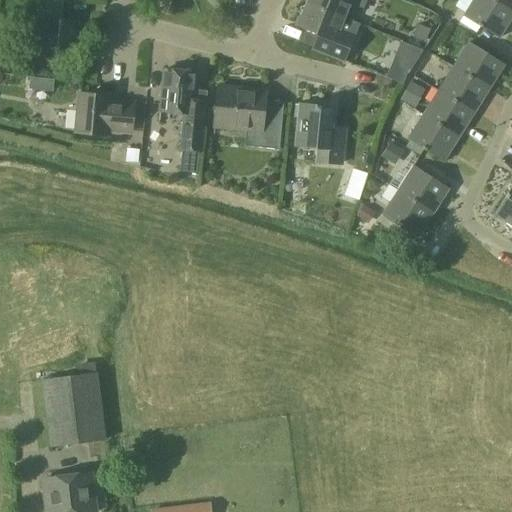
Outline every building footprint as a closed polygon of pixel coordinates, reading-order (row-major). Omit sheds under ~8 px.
[(307,0),(307,2),(343,16),(348,5),(349,6),(349,4),(363,9),(366,0),(307,0)] [(499,39),(511,17),(511,12),(491,0),(473,0),(463,16),(499,39)] [(511,0),(491,0),(511,12),(511,0)] [(343,16),(307,2),(305,7),(297,26),(323,37),(318,50),(317,51),(344,61),(354,37),(359,24),(343,18),(343,16)] [(85,23),(78,22),(61,20),(62,13),(37,11),(34,50),(58,52),(59,45),(76,46),(82,47),(85,23)] [(414,38),(425,43),(431,31),(419,26),(414,38)] [(453,68),(489,90),(504,66),(469,43),(453,68)] [(437,59),(435,57),(429,53),(426,56),(423,62),(431,68),(437,59)] [(419,67),(415,74),(424,80),(427,82),(432,76),(428,73),(419,67)] [(474,114),(489,90),(453,68),(438,92),(474,114)] [(163,71),(160,111),(183,114),(182,126),(179,149),(183,149),(180,171),(197,173),(199,151),(201,151),(203,128),(206,103),(193,100),(196,74),(187,73),(163,71)] [(56,88),(56,79),(31,78),(31,87),(56,88)] [(421,88),(410,82),(401,100),(412,106),(421,88)] [(214,128),(256,132),(254,147),(279,150),(282,122),(263,120),(265,91),(218,87),(214,128)] [(423,115),(423,116),(458,138),(459,137),(474,114),(438,92),(430,104),(423,115)] [(131,133),(134,104),(110,102),(110,97),(80,95),(77,132),(106,135),(107,131),(131,133)] [(343,166),(347,129),(332,127),(333,108),(300,105),(296,146),(316,148),(315,164),(343,166)] [(443,163),(458,138),(423,116),(407,140),(443,163)] [(390,143),(382,156),(393,163),(401,150),(390,143)] [(127,160),(138,161),(139,150),(128,149),(127,160)] [(398,191),(433,214),(449,189),(413,166),(398,191)] [(359,201),(368,175),(353,170),(344,196),(359,201)] [(511,186),(494,214),(511,225),(511,186)] [(418,238),(433,214),(398,191),(382,215),(418,238)] [(363,204),(356,214),(366,220),(372,210),(363,204)] [(50,448),(106,441),(98,373),(41,380),(50,448)] [(46,511),(95,511),(91,474),(43,479),(46,511)]
